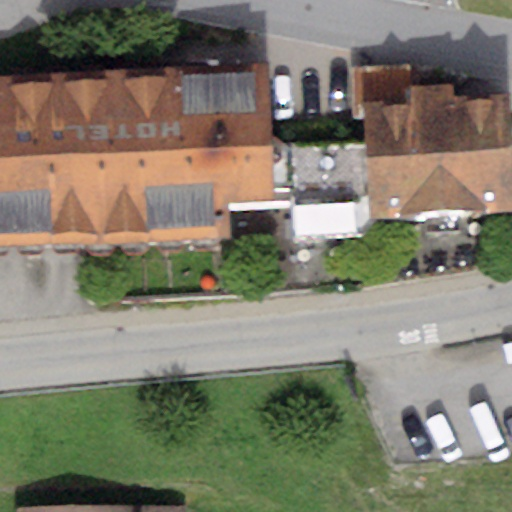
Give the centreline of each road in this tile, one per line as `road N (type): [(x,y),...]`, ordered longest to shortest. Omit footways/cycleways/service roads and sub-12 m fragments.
road 1 (residential): [(0,362),(378,326),(511,304)]
road 2 (residential): [(511,48),(309,0)]
